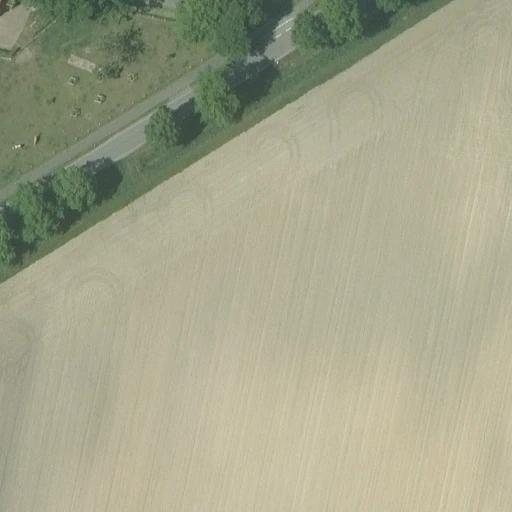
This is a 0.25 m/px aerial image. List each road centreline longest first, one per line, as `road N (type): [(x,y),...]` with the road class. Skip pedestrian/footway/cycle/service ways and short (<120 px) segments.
road 1 (tertiary): [(0,220),(285,43)]
road 2 (unclassified): [(158,0),(249,19),(285,43)]
